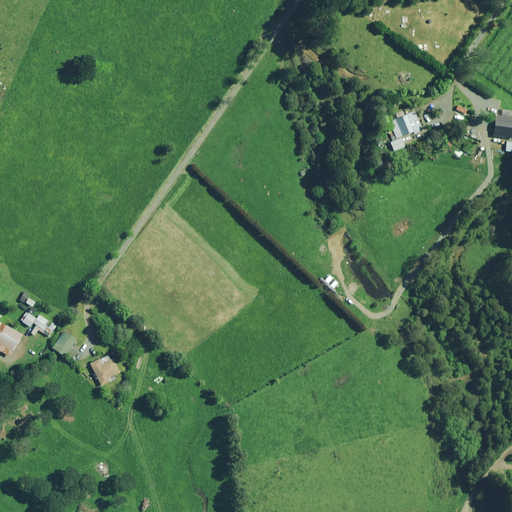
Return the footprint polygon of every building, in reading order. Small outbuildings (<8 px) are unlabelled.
[(457,105),(454,110),(464,115),(467,110),(457,105)] [(422,131),(415,112),(389,122),(396,139),(413,132),(414,134),(422,131)] [(511,135),(511,118),(494,116),(491,136),(511,139),(511,135)] [(470,139),(477,140),(479,134),(472,132),(470,139)] [(392,151),(388,140),(378,144),(383,155),(392,151)] [(35,319),(25,313),(20,321),(30,327),(35,319)] [(4,325),(8,319),(0,315),(0,351),(9,357),(21,335),(4,325)] [(39,315),(35,321),(41,324),(39,327),(44,331),(46,328),(52,332),(56,326),(39,315)] [(76,341),(64,331),(51,348),(64,358),(76,341)] [(106,363),(104,358),(98,361),(98,359),(93,361),(93,362),(89,364),(94,374),(92,375),(95,380),(97,379),(101,386),(111,381),(110,378),(120,373),(113,359),(106,363)]
